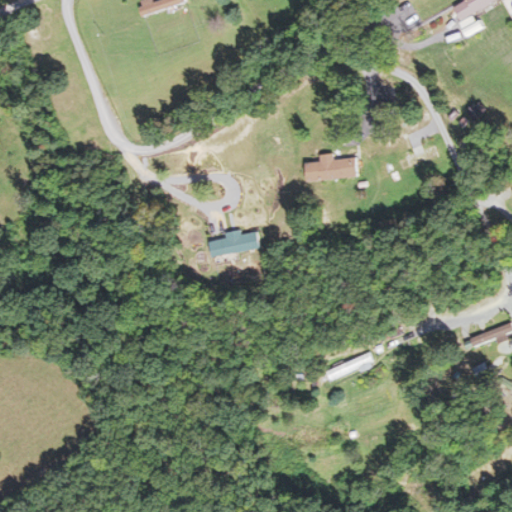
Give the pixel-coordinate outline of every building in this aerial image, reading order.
[(459,0),(453,3),(469,36),(483,29),(476,14),(500,2),(498,0),(459,0)] [(357,158),(335,160),(334,154),(322,155),(322,162),(307,164),(309,182),(359,178),(357,158)] [(258,231),(243,235),(242,233),(210,240),(214,259),(262,249),(258,231)] [(511,334),(511,322),(473,340),(477,350),(511,334)] [(328,387),(364,381),(363,369),(326,374),(328,387)]
